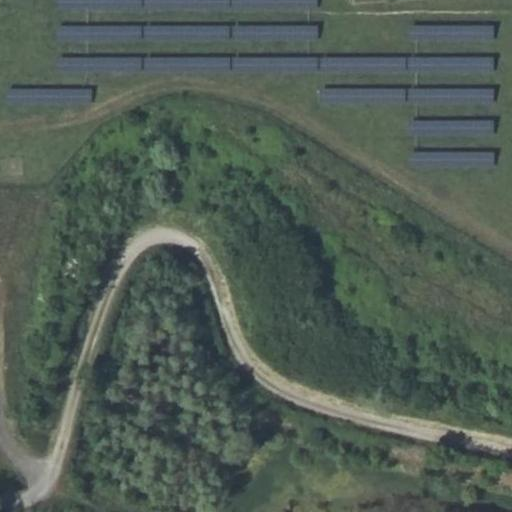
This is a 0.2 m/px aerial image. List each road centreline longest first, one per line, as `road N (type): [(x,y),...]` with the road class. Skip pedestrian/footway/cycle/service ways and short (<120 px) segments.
road 1 (track): [(511,450),(379,424),(272,384),(232,338),(203,251),(180,236),(156,235),(114,282),(47,478),(31,494),(0,500)]
road 2 (track): [(511,246),(244,91),(153,86),(97,111),(0,124)]
